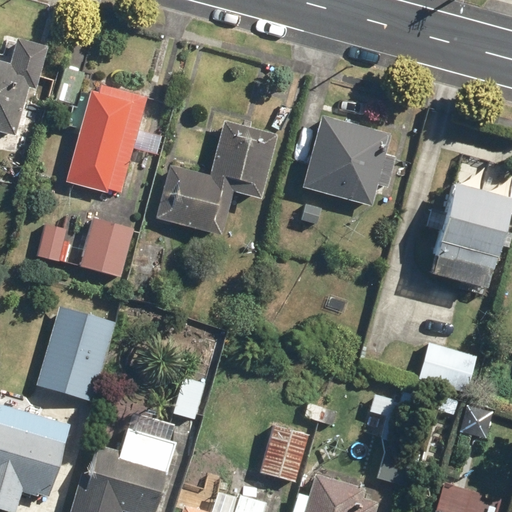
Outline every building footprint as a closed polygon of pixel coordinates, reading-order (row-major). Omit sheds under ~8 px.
[(0,128),(15,133),(29,84),(36,86),(48,45),(17,36),(15,42),(7,40),(3,54),(0,53),(0,128)] [(95,80),(66,179),(108,191),(109,188),(121,192),(149,95),(95,80)] [(401,133),(321,113),(303,184),(373,202),(377,184),(387,187),(401,133)] [(223,118),(208,173),(169,163),(155,215),(221,232),(232,188),(261,195),(277,132),(223,118)] [(511,195),(455,180),(431,269),(488,284),(511,195)] [(67,227),(44,221),(36,254),(121,275),(134,223),(72,208),(67,227)] [(87,310),(58,304),(36,384),(64,388),(93,400),(115,320),(87,310)] [(200,422),(223,343),(195,335),(172,414),(200,422)] [(421,359),(412,356),(405,376),(465,394),(478,355),(427,339),(421,359)] [(398,394),(377,388),(365,433),(388,439),(377,477),(408,485),(432,396),(399,387),(398,394)] [(59,461),(69,422),(0,402),(0,505),(15,510),(21,489),(39,494),(40,491),(49,494),(59,461)] [(491,409),(465,404),(460,430),(486,435),(491,409)] [(294,482),(306,429),(272,422),(260,474),(294,482)] [(81,470),(69,511),(121,511),(122,509),(134,511),(154,511),(161,488),(167,468),(175,439),(126,425),(120,447),(101,442),(100,447),(96,445),(88,472),(81,470)] [(365,485),(314,471),(302,511),(373,511),(377,500),(363,496),(365,485)] [(180,511),(260,511),(265,499),(240,491),(238,498),(231,496),(226,511),(220,511),(183,501),(180,511)]
